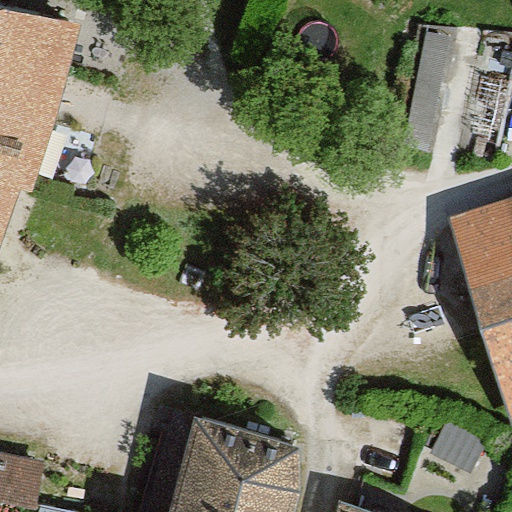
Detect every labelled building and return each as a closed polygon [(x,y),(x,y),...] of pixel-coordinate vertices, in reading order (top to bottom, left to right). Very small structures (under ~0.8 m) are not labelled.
[(33,185),(78,15),(16,0),(0,0),(0,237),(16,178),(33,185)] [(511,193),(454,212),(511,414),(511,193)] [(286,511),(305,434),(200,408),(172,511),(155,511),(144,508),(142,511),(286,511)] [(48,459),(0,448),(0,496),(41,506),(38,511),(91,511),(41,494),(48,459)] [(396,511),(348,491),(343,511),(396,511)]
